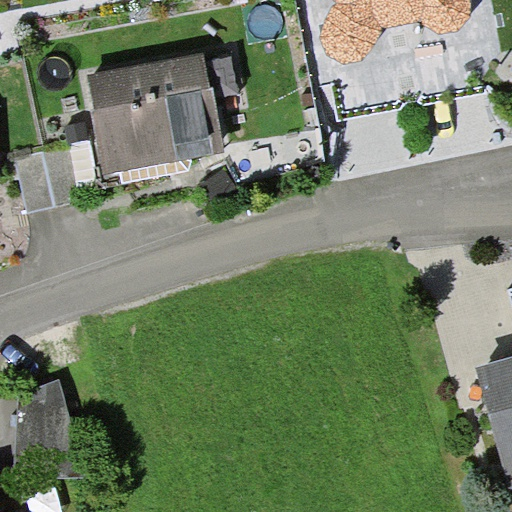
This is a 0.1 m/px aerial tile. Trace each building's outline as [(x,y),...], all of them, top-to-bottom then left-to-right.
[(335,0),(337,2),(334,5),(326,20),(322,36),(327,52),(346,63),(360,62),(375,41),(383,32),(384,26),(417,20),(441,35),(461,29),(471,15),(471,0),(335,0)] [(204,55),(87,76),(104,175),(226,154),(214,88),(210,89),(204,55)] [(69,144),(18,156),(30,209),(81,198),(69,144)] [(511,357),(476,368),(508,488),(511,486),(511,357)] [(59,379),(21,396),(16,476),(86,477),(59,379)]
